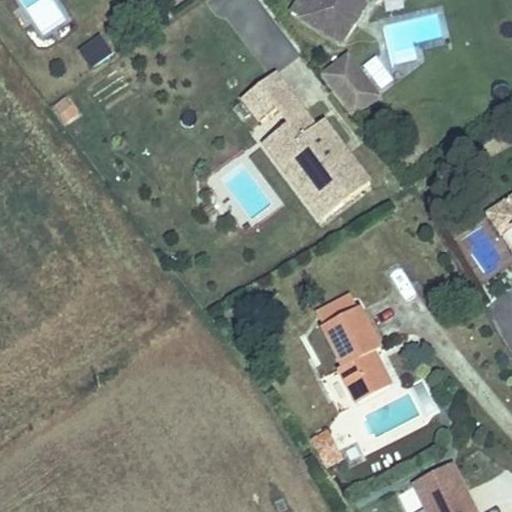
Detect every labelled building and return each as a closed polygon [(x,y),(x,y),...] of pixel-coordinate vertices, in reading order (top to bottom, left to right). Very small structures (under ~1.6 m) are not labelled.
[(51,0),(20,0),(42,33),(64,19),(51,0)] [(300,0),(293,13),(343,43),(355,23),(349,20),(361,0),(300,0)] [(379,0),(361,0),(349,20),(355,23),(367,3),(379,0)] [(406,53),(425,35),(409,19),(390,37),(406,53)] [(89,70),(113,56),(102,37),(78,50),(89,70)] [(379,93),(348,52),(321,73),(352,114),(379,93)] [(277,111),(294,98),(277,75),(242,101),(259,124),(277,111)] [(62,125),(78,117),(69,98),(53,105),(62,125)] [(317,128),(294,98),(277,111),(289,127),(263,146),(320,221),(371,183),(325,122),(317,128)] [(511,200),(499,210),(511,229),(511,200)] [(511,242),(511,229),(499,210),(493,214),(511,242)] [(385,272),(403,299),(414,291),(396,265),(385,272)] [(370,305),(333,326),(356,364),(351,367),(370,399),(405,378),(386,345),(391,341),(370,305)] [(314,454),(326,443),(324,441),(312,451),(314,454)] [(340,460),(326,443),(314,454),(327,470),(340,460)] [(330,473),(342,463),(340,460),(327,470),(330,473)] [(481,511),(457,463),(417,484),(431,511),(481,511)]
